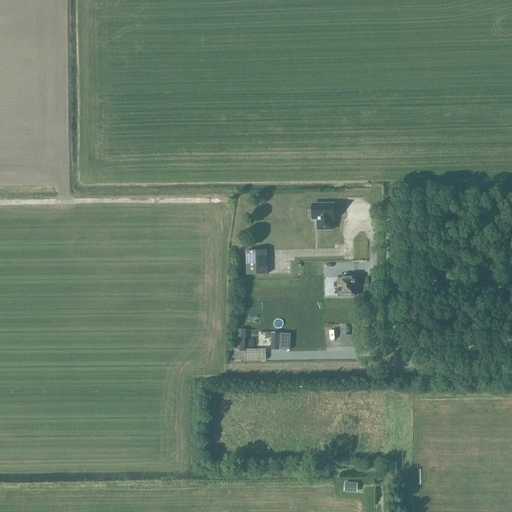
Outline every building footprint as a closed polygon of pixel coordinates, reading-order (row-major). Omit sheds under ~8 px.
[(318,230),(332,230),(332,219),(334,219),(334,204),(312,204),(313,219),(317,219),(318,230)] [(247,275),(267,274),(266,250),(246,251),(247,275)] [(355,296),(355,277),(339,277),(339,296),(355,296)] [(272,360),(305,360),(305,346),(271,347),(272,360)] [(345,482),(344,491),(357,492),(358,483),(345,482)]
